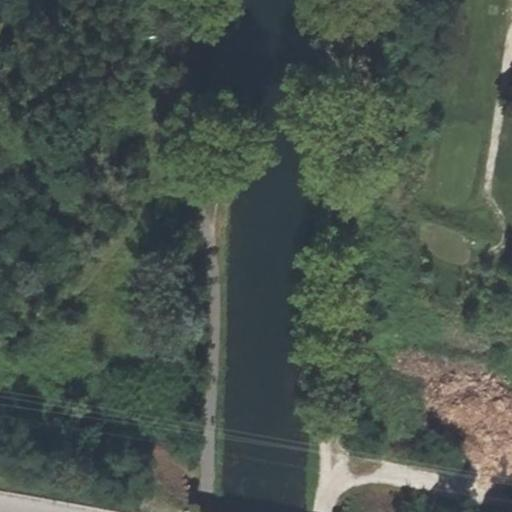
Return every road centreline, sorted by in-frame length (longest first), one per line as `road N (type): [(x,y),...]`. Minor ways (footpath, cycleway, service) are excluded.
road 1 (track): [(0,342),(99,273),(143,204),(193,179)]
road 2 (track): [(325,511),(348,478),(378,476),(511,501)]
